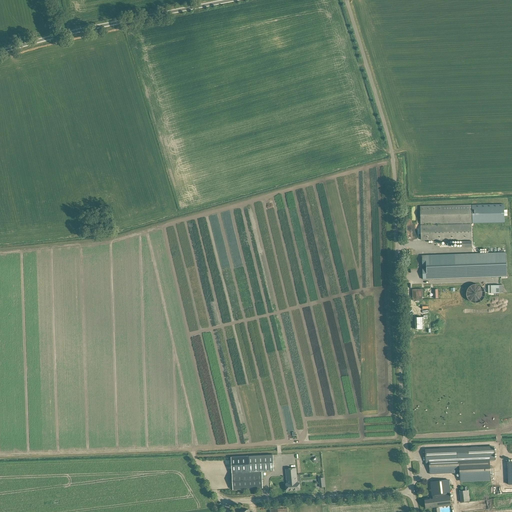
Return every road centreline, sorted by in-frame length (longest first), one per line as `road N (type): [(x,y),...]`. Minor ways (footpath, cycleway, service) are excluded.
road 1 (unclassified): [(411,493),(393,157),(345,0)]
road 2 (unclassified): [(0,51),(230,0)]
road 3 (unclassified): [(227,511),(222,501),(411,493)]
